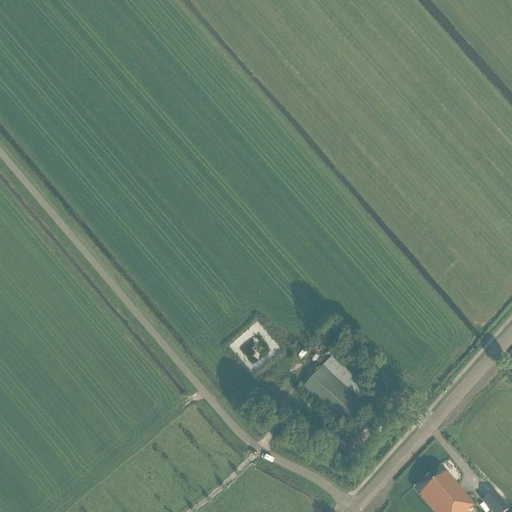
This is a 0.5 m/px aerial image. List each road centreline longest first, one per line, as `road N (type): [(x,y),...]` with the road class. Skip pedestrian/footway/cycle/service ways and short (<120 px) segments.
road 1 (unclassified): [(0,152),(259,451),(342,499)]
road 2 (tertiary): [(354,509),(511,334)]
